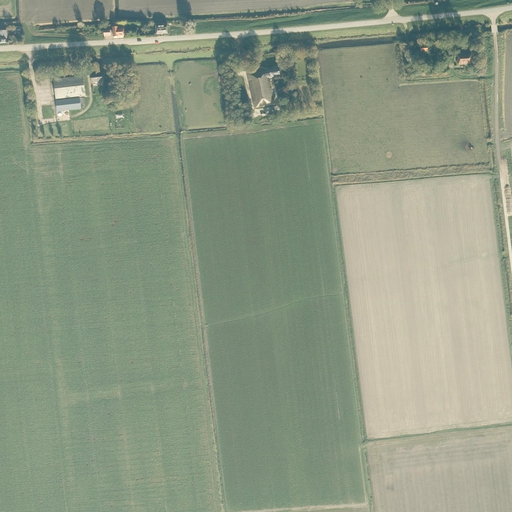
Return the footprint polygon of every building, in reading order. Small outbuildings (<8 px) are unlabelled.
[(156,35),(168,34),(167,23),(155,24),(156,35)] [(113,37),(124,37),(123,27),(112,28),(113,37)] [(458,65),(471,64),(471,53),(457,54),(458,65)] [(274,104),(270,82),(269,82),(268,78),(280,76),(279,69),(263,72),(263,70),(247,73),(249,82),(254,108),(274,104)] [(91,83),(102,81),(101,74),(91,76),(91,83)] [(56,99),(85,96),(83,76),(53,80),(56,99)] [(57,112),(81,109),(80,99),(55,101),(57,112)]
